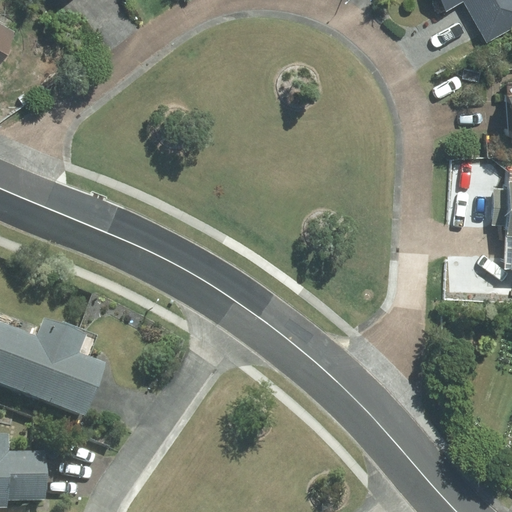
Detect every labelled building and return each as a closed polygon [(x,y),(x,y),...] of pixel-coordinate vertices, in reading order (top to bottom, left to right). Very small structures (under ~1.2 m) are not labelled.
[(511,0),(427,0),(436,14),(455,3),(478,44),(511,24),(511,0)] [(0,50),(10,33),(0,27),(0,50)] [(511,96),(491,98),(495,145),(511,143),(511,96)] [(511,169),(511,170),(510,183),(493,182),(493,189),(485,189),(483,227),(490,227),(490,238),(495,238),(493,271),(511,272),(511,169)] [(20,346),(0,339),(0,398),(70,424),(90,370),(78,365),(87,341),(51,328),(48,337),(26,329),(20,346)] [(0,505),(36,505),(35,456),(0,457),(0,455),(0,505)]
